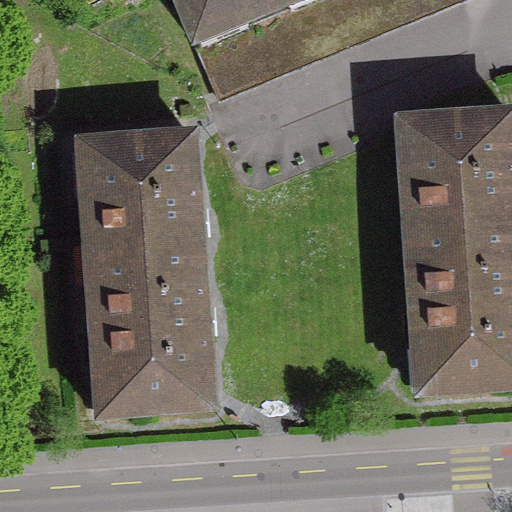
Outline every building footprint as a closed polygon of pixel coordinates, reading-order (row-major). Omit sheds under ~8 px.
[(172,0),(214,101),(305,64),(279,0),(172,0)] [(279,0),(305,64),(459,0),(279,0)] [(511,199),(506,119),(396,127),(403,226),(511,218),(511,199)] [(77,149),(84,248),(194,240),(187,142),(77,149)] [(511,218),(403,226),(415,398),(511,391),(511,218)] [(194,240),(84,248),(96,420),(207,412),(194,240)]
